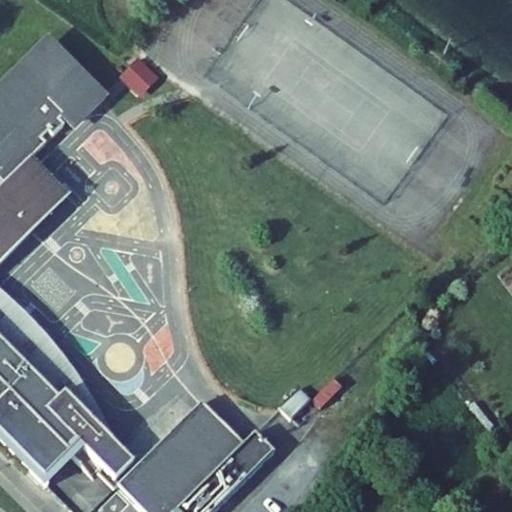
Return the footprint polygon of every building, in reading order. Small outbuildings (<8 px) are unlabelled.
[(0,442),(28,471),(64,435),(74,446),(88,459),(96,452),(78,434),(89,423),(63,396),(56,402),(53,406),(46,399),(49,395),(23,369),(17,375),(10,367),(16,361),(0,345),(0,268),(33,235),(0,201),(0,184),(4,188),(28,164),(45,147),(40,142),(47,135),(52,140),(63,128),(58,123),(62,119),(71,128),(99,100),(48,47),(0,94),(0,442)] [(0,201),(33,235),(66,203),(28,164),(4,188),(0,184),(0,201)] [(63,396),(89,423),(78,434),(96,452),(88,459),(113,485),(132,466),(107,441),(111,438),(90,398),(67,365),(37,329),(15,307),(0,294),(0,345),(16,361),(10,367),(17,375),(23,369),(49,395),(46,399),(53,406),(56,402),(63,396)] [(279,361),(260,381),(272,393),(292,373),(279,361)] [(138,511),(217,511),(274,456),(254,435),(242,446),(201,405),(116,489),(138,511)] [(28,471),(39,481),(74,446),(64,435),(28,471)]
